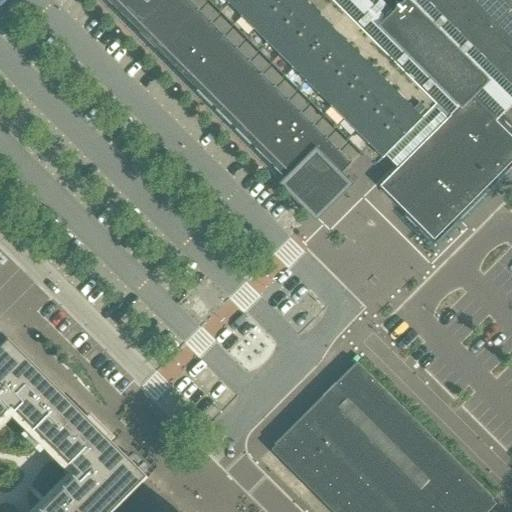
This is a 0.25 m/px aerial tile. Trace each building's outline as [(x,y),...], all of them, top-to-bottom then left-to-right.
[(114,0),(122,8),(130,0),(114,0)] [(130,0),(122,8),(141,27),(168,0),(170,0),(177,6),(182,0),(130,0)] [(168,0),(141,27),(161,47),(198,10),(187,0),(182,0),(177,6),(170,0),(168,0)] [(229,0),(227,3),(242,18),(259,0),(229,0)] [(259,0),(242,18),(267,43),(310,0),(259,0)] [(310,0),(267,43),(307,84),(363,27),(335,0),(310,0)] [(377,0),(407,30),(453,30),(472,10),(462,0),(377,0)] [(453,30),(499,77),(511,64),(511,0),(462,0),(472,10),(453,30)] [(161,47),(199,85),(220,65),(232,77),(248,60),(198,10),(161,47)] [(307,84),(322,99),(348,73),(378,43),(363,27),(307,84)] [(378,43),(348,73),(361,86),(391,55),(387,51),(378,43)] [(322,99),(347,124),(403,68),(391,55),(361,86),(348,73),(322,99)] [(199,85),(257,143),(294,106),(248,60),(232,77),(220,65),(199,85)] [(511,64),(499,77),(511,90),(511,64)] [(347,124),(369,145),(377,136),(391,150),(439,103),(403,68),(347,124)] [(511,138),(495,122),(478,105),(477,104),(473,104),(463,104),(452,115),(449,118),(396,171),(380,187),(433,241),(487,187),(511,162),(511,138)] [(257,143),(277,162),(313,126),(294,106),(257,143)] [(277,162),(295,181),(315,161),(307,153),(324,136),(313,126),(277,162)] [(315,161),(295,181),(315,201),(352,165),(324,136),(307,153),(315,161)] [(377,136),(369,145),(371,148),(383,159),(391,150),(377,136)] [(8,340),(0,348),(0,511),(113,511),(147,479),(8,340)] [(478,511),(491,500),(491,501),(493,499),(356,363),(335,384),(335,385),(322,398),(322,397),(274,445),(275,447),(276,446),(278,448),(277,449),(329,500),(330,500),(337,507),(342,511),(478,511)] [(337,507),(330,500),(329,500),(328,502),(335,510),(337,507)]
